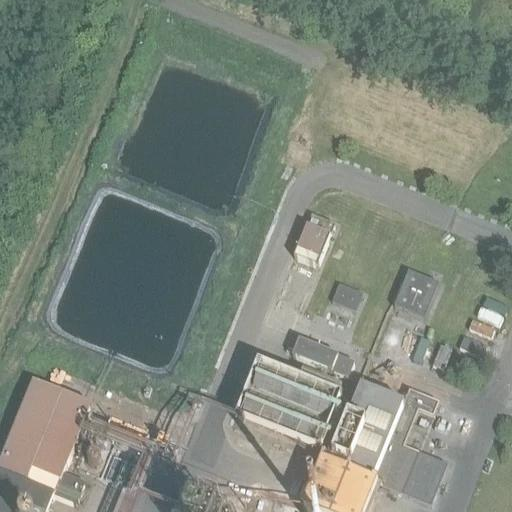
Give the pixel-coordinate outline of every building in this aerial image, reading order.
[(335,228),(312,219),(295,261),(318,270),(335,228)] [(439,290),(409,276),(394,311),(425,324),(439,290)] [(363,298),(340,289),(333,306),(356,316),(363,298)] [(487,350),(464,341),(460,352),(483,361),(487,350)] [(293,361),(347,383),(354,365),(300,344),(293,361)] [(433,368),(443,372),(451,353),(441,348),(433,368)] [(301,385),(259,368),(237,423),(320,457),(342,402),(339,401),(342,393),(304,378),(301,385)] [(92,411),(33,387),(0,469),(0,511),(51,511),(55,502),(76,510),(85,489),(64,481),(92,411)] [(324,465),(304,511),(367,511),(377,488),(431,511),(448,471),(403,452),(418,416),(432,422),(438,408),(410,396),(405,408),(362,390),(330,467),(324,465)] [(300,511),(301,511),(262,496),(255,511),(300,511)]
